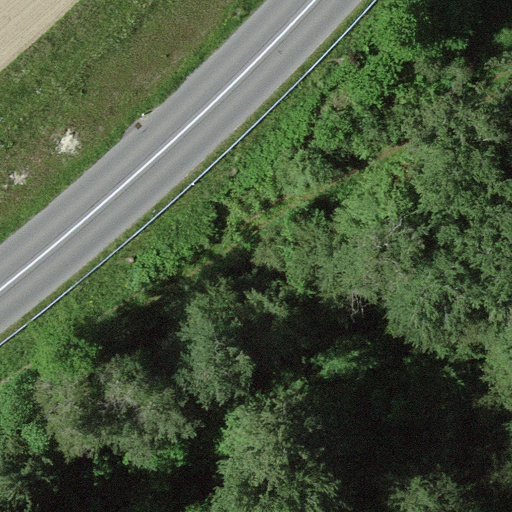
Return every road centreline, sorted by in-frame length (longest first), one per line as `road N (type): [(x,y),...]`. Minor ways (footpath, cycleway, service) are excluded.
road 1 (tertiary): [(302,0),(158,153),(0,286)]
road 2 (track): [(144,0),(0,133)]
